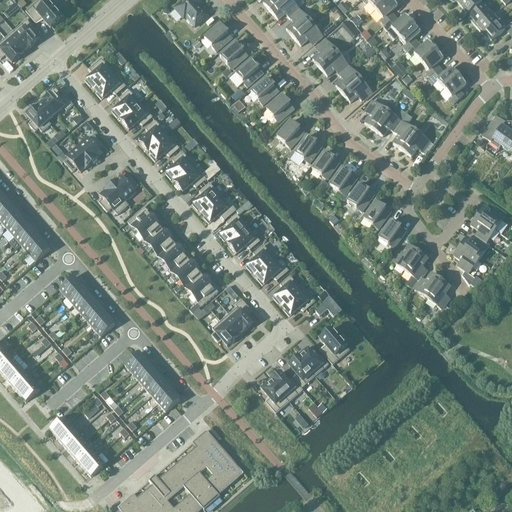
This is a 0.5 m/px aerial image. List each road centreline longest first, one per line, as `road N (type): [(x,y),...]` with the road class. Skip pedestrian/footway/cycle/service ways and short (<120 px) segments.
road 1 (residential): [(198,408),(283,329),(53,63)]
road 2 (residential): [(0,179),(198,408)]
road 3 (residential): [(416,190),(361,152),(227,0)]
road 4 (residential): [(198,408),(95,499)]
